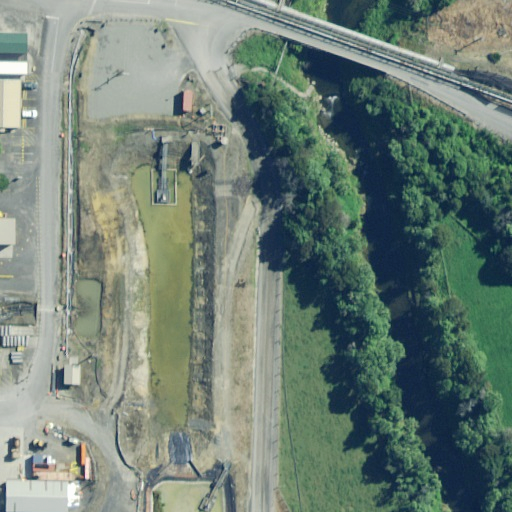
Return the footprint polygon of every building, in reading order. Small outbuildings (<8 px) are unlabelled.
[(0,132),(3,133),(4,128),(19,129),(19,82),(0,81),(0,132)] [(190,93),(181,92),(180,112),(189,112),(190,93)] [(0,245),(11,245),(11,221),(0,220),(0,245)] [(77,366),(62,366),(62,385),(77,385),(77,366)] [(64,511),(65,483),(5,482),(3,511),(64,511)]
